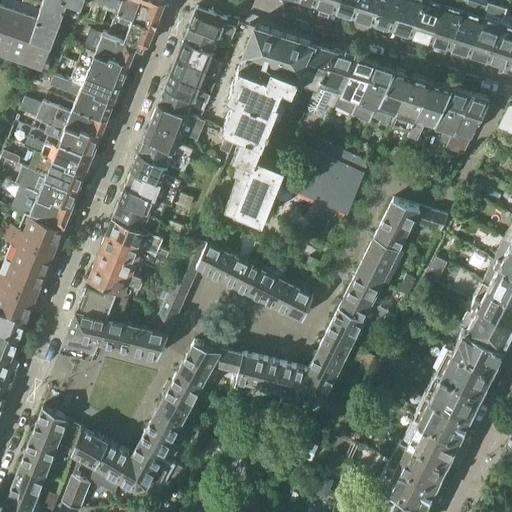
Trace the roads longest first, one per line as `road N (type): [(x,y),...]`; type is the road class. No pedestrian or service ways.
road 1 (residential): [(0,447),(177,0)]
road 2 (residential): [(248,0),(511,85)]
road 3 (residential): [(446,511),(511,384)]
